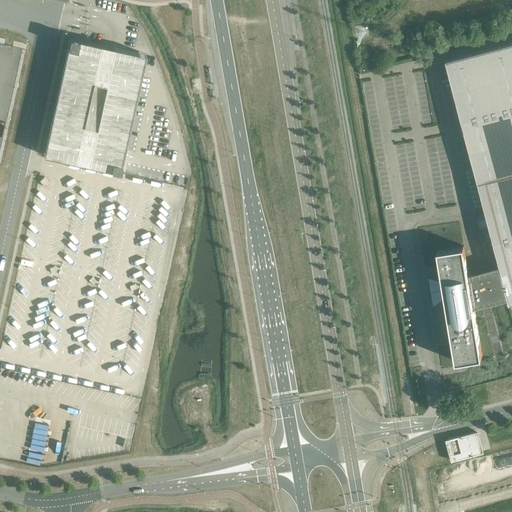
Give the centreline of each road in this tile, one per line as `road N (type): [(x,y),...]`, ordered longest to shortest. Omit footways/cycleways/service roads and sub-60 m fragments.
road 1 (primary): [(218,0),(296,458)]
road 2 (primary): [(349,448),(273,0)]
road 3 (unclassified): [(296,458),(67,498)]
road 4 (unclassified): [(349,448),(511,407)]
